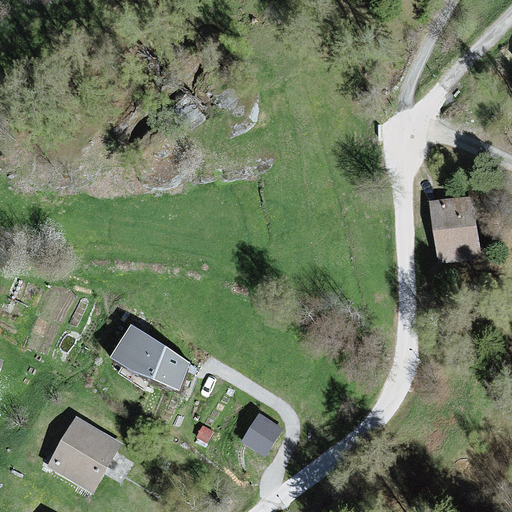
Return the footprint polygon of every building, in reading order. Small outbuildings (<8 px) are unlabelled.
[(472,202),(433,206),(441,268),(479,263),(472,202)] [(189,371),(132,335),(110,367),(172,401),(189,371)] [(266,457),(284,429),(259,413),(241,442),(266,457)] [(50,474),(91,498),(122,446),(76,424),(50,474)] [(208,443),(215,431),(204,425),(197,437),(208,443)]
